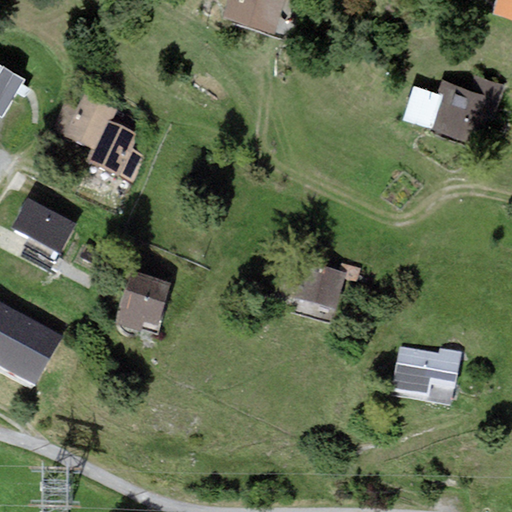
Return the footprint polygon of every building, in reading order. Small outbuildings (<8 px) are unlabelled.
[(285,0),(229,0),(224,18),(275,34),(285,0)] [(511,0),(494,0),(491,11),(511,17),(511,0)] [(26,79),(0,63),(0,117),(3,119),(26,79)] [(469,90),(445,81),(427,130),(470,145),(480,116),(494,121),(507,86),(475,75),(469,90)] [(116,120),(81,104),(78,111),(65,105),(52,133),(65,139),(63,144),(89,156),(84,169),(118,184),(120,179),(132,185),(145,157),(134,152),(139,141),(112,129),(116,120)] [(76,224),(27,198),(11,228),(30,238),(20,256),(51,272),(76,224)] [(339,275),(304,266),(294,304),(336,315),(345,282),(357,286),(361,270),(342,265),(339,275)] [(171,283),(131,271),(114,325),(140,333),(144,322),(158,326),(171,283)] [(63,336),(0,302),(0,366),(36,386),(63,336)] [(439,356),(400,348),(390,396),(430,404),(433,391),(455,395),(463,355),(440,350),(439,356)]
